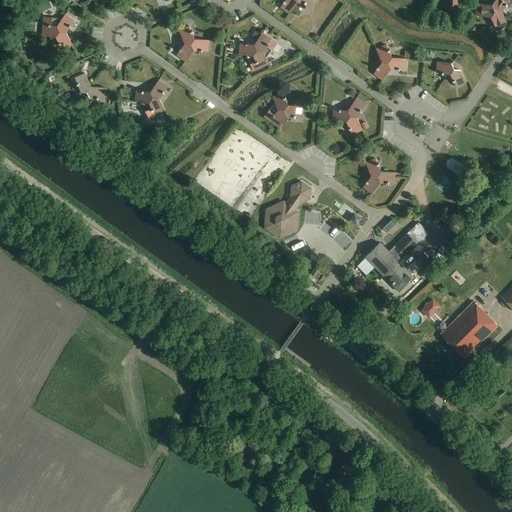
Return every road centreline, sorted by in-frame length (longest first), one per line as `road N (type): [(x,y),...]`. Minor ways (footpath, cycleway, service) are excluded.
road 1 (unclassified): [(442,511),(355,423),(0,166)]
road 2 (tertiary): [(308,313),(0,90)]
road 3 (residential): [(381,218),(139,48)]
road 4 (tertiary): [(511,493),(403,386),(308,313)]
road 5 (residential): [(399,111),(246,4)]
road 6 (residential): [(399,111),(418,103),(456,120),(511,52)]
road 7 (residential): [(381,218),(426,163),(398,131),(399,111)]
